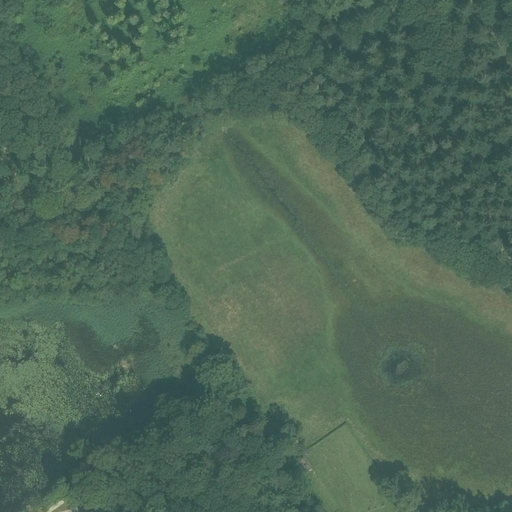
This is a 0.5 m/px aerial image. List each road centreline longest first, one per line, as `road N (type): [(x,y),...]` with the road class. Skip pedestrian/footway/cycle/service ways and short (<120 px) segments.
road 1 (track): [(84,161),(322,511)]
road 2 (track): [(401,0),(84,161),(53,113)]
